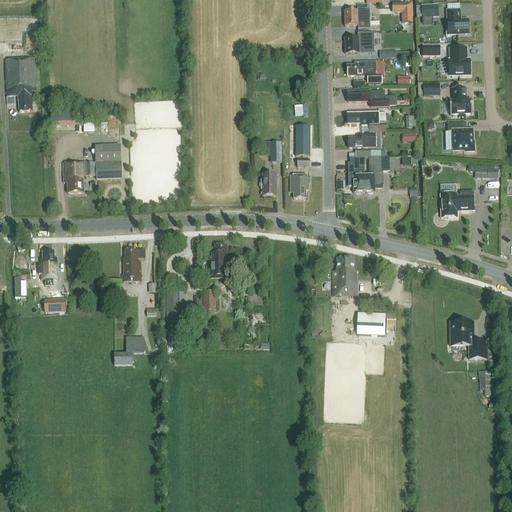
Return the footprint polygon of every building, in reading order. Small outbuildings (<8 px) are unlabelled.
[(422,20),(439,19),(438,6),(421,7),(422,20)] [(344,13),(344,27),(356,26),(356,31),(366,31),(370,31),(369,10),(356,10),(356,12),(344,13)] [(448,22),(447,22),(448,28),(446,28),(446,37),(455,37),(455,35),(469,35),(468,21),(460,22),(460,11),(447,12),(448,22)] [(359,49),(365,48),(364,40),(345,41),(346,55),(359,55),(359,49)] [(439,47),(422,47),(422,58),(440,58),(439,47)] [(449,63),(449,78),(470,77),(470,62),(466,62),(466,51),(450,51),(450,63),(449,63)] [(32,99),(36,99),(36,93),(35,61),(5,62),(6,97),(8,97),(8,98),(18,98),(19,114),(30,113),(32,113),(32,99)] [(345,73),(347,73),(347,78),(355,77),(355,78),(365,77),(365,76),(368,76),(368,84),(382,84),(382,77),(384,77),(383,63),(354,64),(354,66),(346,66),(347,69),(345,69),(345,73)] [(416,85),(416,78),(397,78),(398,86),(416,85)] [(440,98),(439,85),(423,85),(423,98),(440,98)] [(452,90),(452,91),(453,102),(450,102),(449,102),(450,117),(471,116),(471,117),(472,116),(471,101),(470,101),(466,102),(465,90),(466,90),(452,90)] [(386,92),(348,93),(348,103),(371,103),(371,109),(390,108),(389,101),(386,101),(386,92)] [(74,110),(49,111),(49,125),(74,124),(74,110)] [(378,114),(361,115),(347,115),(347,125),(362,124),(362,127),(369,127),(370,133),(385,133),(385,124),(379,124),(378,114)] [(415,130),(415,118),(405,118),(406,130),(415,130)] [(466,133),(465,125),(446,126),(447,133),(451,132),(453,154),(465,153),(467,154),(475,154),(474,146),(473,145),(472,132),(466,133)] [(301,154),(311,154),(310,135),(300,135),(301,154)] [(416,144),(415,142),(418,142),(418,136),(415,136),(415,135),(403,135),(403,144),(416,144)] [(363,149),(375,149),(381,149),(380,136),(362,136),(363,139),(348,140),(348,149),(362,149),(363,149)] [(282,164),(281,144),(270,144),(270,164),(282,164)] [(97,181),(121,180),(120,147),(96,148),(96,164),(86,164),(63,164),(64,184),(67,184),(67,195),(83,195),(83,181),(86,181),(86,177),(97,177),(97,181)] [(382,186),(382,174),(381,174),(381,158),(369,159),(370,175),(365,175),(365,171),(365,178),(364,178),(364,186),(366,186),(366,194),(368,194),(369,196),(373,196),(374,194),(375,194),(375,186),(382,186)] [(309,160),(297,160),(297,169),(309,170),(309,160)] [(364,178),(365,178),(365,171),(365,164),(348,165),(349,187),(353,187),(353,195),(366,194),(366,186),(364,186),(364,178)] [(498,180),(501,180),(502,171),(498,171),(498,167),(475,166),(475,180),(498,180)] [(276,186),(278,186),(277,178),(276,178),(276,176),(262,176),(262,181),(260,181),(261,191),(262,191),(262,198),(276,198),(276,186)] [(294,201),(305,201),(305,192),(308,192),(308,185),(309,185),(309,177),(290,177),(290,194),(293,194),(294,201)] [(457,213),(474,213),(473,193),(460,193),(460,196),(440,196),(441,220),(443,220),(444,221),(448,221),(449,220),(457,219),(457,213)] [(230,268),(230,259),(227,259),(227,247),(215,247),(215,256),(211,256),(212,266),(210,268),(210,282),(231,281),(231,268),(230,268)] [(141,261),(145,261),(145,252),(125,252),(125,263),(123,263),(123,269),(122,269),(122,283),(141,283),(141,261)] [(45,286),(54,286),(53,280),(58,280),(57,259),(54,259),(54,253),(42,254),(43,260),(40,260),(41,281),(45,281),(45,286)] [(357,298),(357,273),(353,272),(354,260),(337,260),(336,272),(332,272),(332,297),(357,298)] [(157,294),(157,285),(148,285),(148,294),(157,294)] [(213,308),(216,308),(215,293),(202,293),(202,294),(203,315),(214,315),(213,308)] [(184,324),(184,294),(166,294),(167,324),(184,324)] [(327,318),(328,301),(312,300),(312,318),(327,318)] [(65,314),(64,301),(44,302),(45,315),(65,314)] [(156,317),(156,309),(147,309),(147,318),(156,317)] [(469,361),(487,361),(487,343),(474,343),(474,339),(472,339),(472,324),(450,324),(450,348),(469,348),(469,361)] [(144,355),(144,339),(126,339),(126,355),(114,355),(114,367),(132,367),(132,355),(144,355)] [(490,391),(490,379),(479,379),(480,391),(490,391)]
